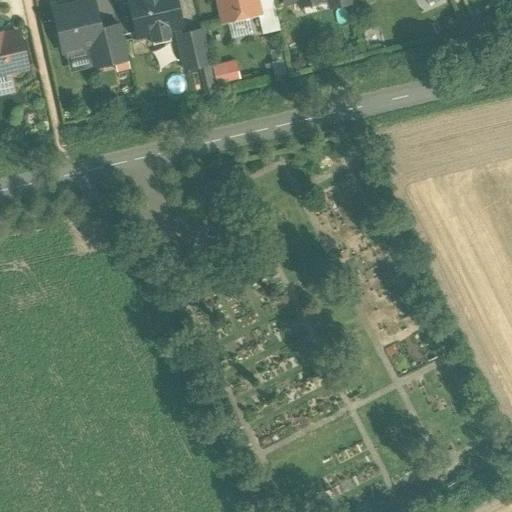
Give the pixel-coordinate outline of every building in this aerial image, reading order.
[(126,0),(136,38),(135,38),(136,40),(137,39),(151,36),(153,46),(170,42),(168,32),(181,29),(182,29),(183,29),(183,27),(182,27),(176,0),(126,0)] [(219,0),(225,22),(257,15),(254,0),(219,0)] [(272,0),(254,0),(257,15),(259,20),(276,16),(272,0)] [(350,0),(328,0),(330,8),(351,3),(350,0)] [(93,2),(53,11),(58,32),(55,36),(57,45),(61,47),(63,52),(95,45),(102,43),(100,31),(93,2)] [(276,16),(259,20),(261,32),(279,28),(276,16)] [(120,26),(100,31),(102,43),(95,45),(101,66),(128,60),(120,26)] [(197,31),(178,36),(177,36),(176,36),(176,37),(177,37),(184,70),(184,71),(186,71),(205,66),(210,66),(201,30),(197,31)] [(1,34),(0,34),(0,74),(5,74),(9,76),(18,74),(21,70),(26,69),(18,34),(2,37),(1,34)]
